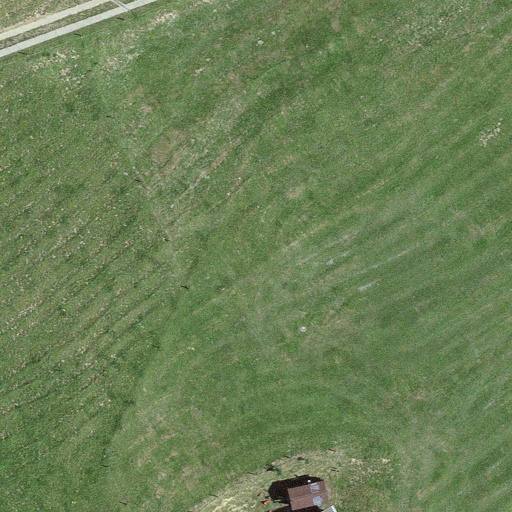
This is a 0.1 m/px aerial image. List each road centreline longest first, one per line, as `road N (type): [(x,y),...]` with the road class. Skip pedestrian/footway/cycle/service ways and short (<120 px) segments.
road 1 (track): [(395,468),(310,478),(247,511)]
road 2 (track): [(136,0),(0,47)]
